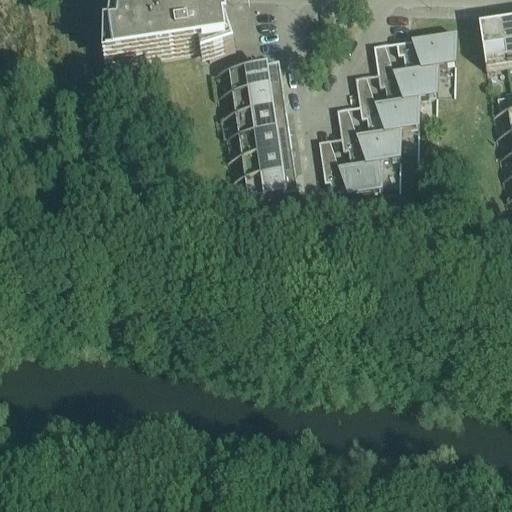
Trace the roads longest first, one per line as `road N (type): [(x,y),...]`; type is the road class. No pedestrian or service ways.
road 1 (residential): [(304,132),(384,0)]
road 2 (residential): [(286,0),(304,132)]
